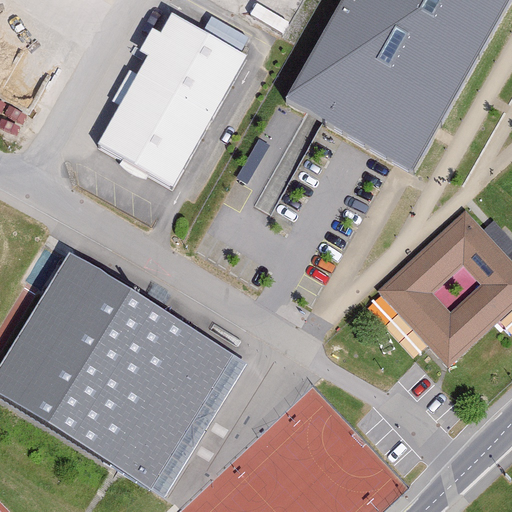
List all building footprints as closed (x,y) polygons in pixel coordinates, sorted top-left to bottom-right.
[(511,0),(344,0),(286,102),(413,173),(511,0)] [(176,12),(100,143),(174,186),(250,54),(176,12)] [(250,182),(272,145),(260,139),(239,176),(250,182)] [(450,367),(511,310),(511,263),(466,214),(381,292),(450,367)] [(0,374),(0,402),(171,496),(248,357),(65,256),(0,374)]
